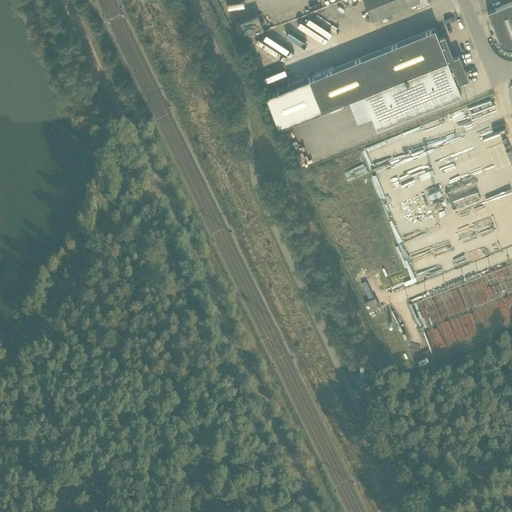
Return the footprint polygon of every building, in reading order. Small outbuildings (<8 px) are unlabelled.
[(352,0),(343,4),(343,2),(330,7),(335,21),(360,12),(355,0),(352,0)] [(363,0),(371,20),(414,3),(416,7),(429,2),(428,0),(363,0)] [(511,0),(487,11),(499,40),(499,41),(501,44),(503,46),(505,47),(508,48),(511,48),(511,47),(511,0)] [(257,33),(256,28),(266,25),(262,13),(238,20),(243,37),(257,33)] [(348,99),(453,58),(444,36),(439,38),(435,27),(309,78),(309,79),(266,95),(279,126),(322,109),(348,99)] [(459,55),(453,58),(348,99),(357,122),(373,116),(377,127),(461,93),(457,82),(468,78),(459,55)] [(367,301),(369,309),(379,306),(377,298),(367,301)] [(360,388),(362,394),(371,389),(369,384),(360,388)]
